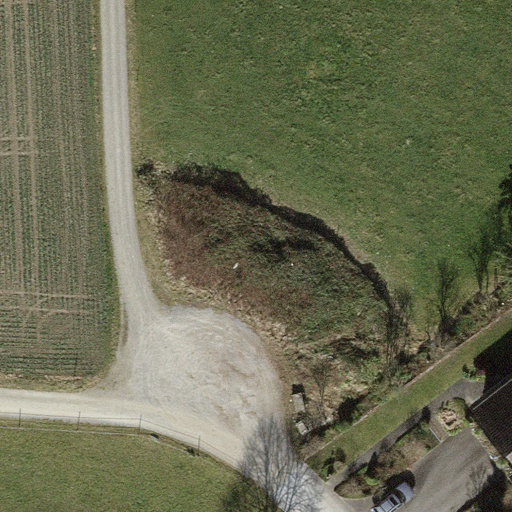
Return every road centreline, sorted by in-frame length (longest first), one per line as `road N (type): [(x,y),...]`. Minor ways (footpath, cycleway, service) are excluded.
road 1 (track): [(173,395),(136,252),(121,153),(115,0)]
road 2 (residential): [(321,511),(173,395)]
road 3 (track): [(173,395),(0,387)]
